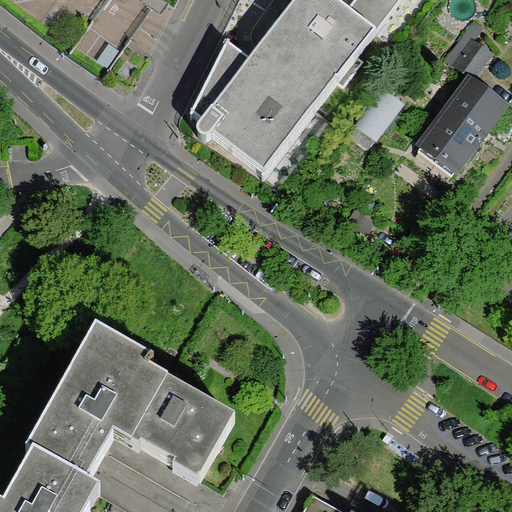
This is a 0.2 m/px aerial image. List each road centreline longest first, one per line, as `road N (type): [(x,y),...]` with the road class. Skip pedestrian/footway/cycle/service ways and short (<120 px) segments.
road 1 (residential): [(99,158),(344,361)]
road 2 (residential): [(378,300),(134,134)]
road 3 (residential): [(344,361),(511,475)]
road 4 (residential): [(262,511),(344,361)]
road 5 (residential): [(134,134),(0,44)]
road 6 (residential): [(511,384),(378,300)]
road 7 (residential): [(211,0),(154,112),(134,134)]
road 8 (residential): [(0,61),(99,158)]
